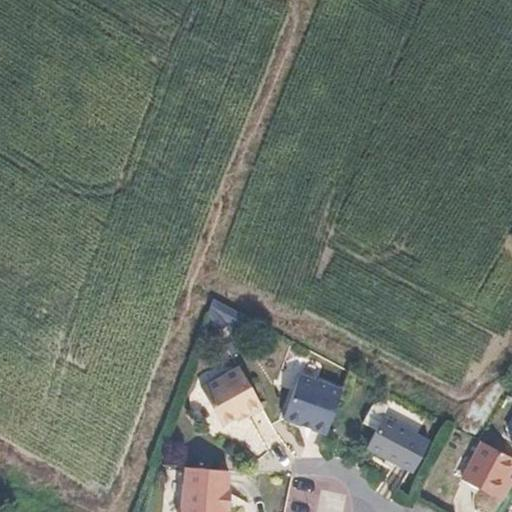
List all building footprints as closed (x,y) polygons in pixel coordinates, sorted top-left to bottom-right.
[(245,313),(214,296),(208,311),(217,328),(230,322),(238,326),(245,313)] [(238,364),(199,386),(219,422),(233,414),(241,410),(244,414),(260,405),(238,364)] [(341,386),(298,370),(282,415),(299,421),(300,418),(312,422),(310,425),(325,430),(341,386)] [(363,417),(376,424),(364,442),(410,470),(429,438),(385,411),(390,401),(381,396),(380,394),(373,397),(374,399),(363,417)] [(244,414),(241,410),(233,414),(235,419),(244,414)] [(511,456),(490,445),(471,482),(502,499),(511,479),(511,456)] [(228,468),(184,464),(179,511),(223,511),(224,509),(227,509),(229,489),(226,488),(228,468)] [(511,494),(511,479),(502,499),(508,502),(511,494)]
